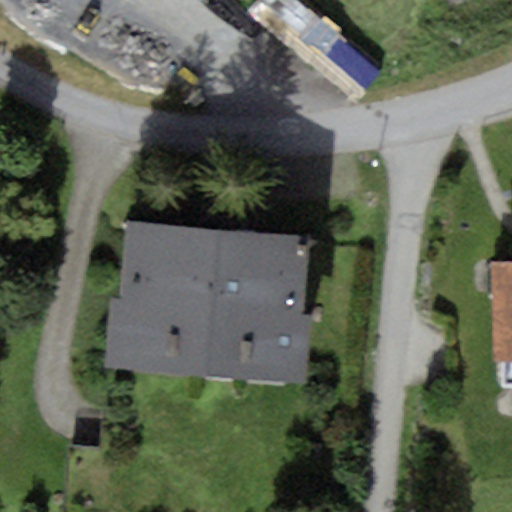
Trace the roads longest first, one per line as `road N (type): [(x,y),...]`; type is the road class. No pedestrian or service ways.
road 1 (residential): [(0,68),(106,121),(293,139),(419,125)]
road 2 (residential): [(419,125),(385,511)]
